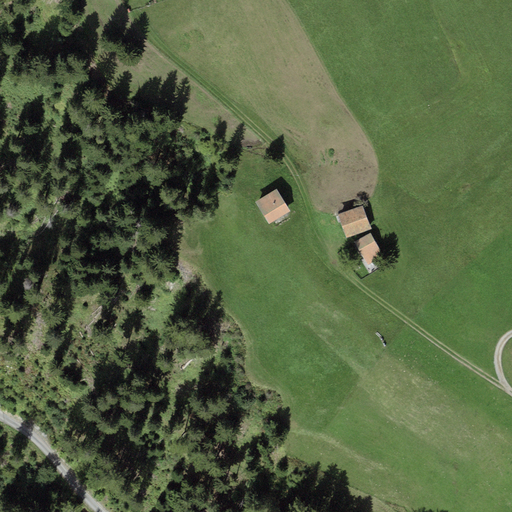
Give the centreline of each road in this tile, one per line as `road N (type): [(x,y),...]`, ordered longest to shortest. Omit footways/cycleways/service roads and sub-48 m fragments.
road 1 (track): [(511,394),(345,273),(326,249),(287,159),(149,34)]
road 2 (track): [(0,417),(30,429),(102,511)]
